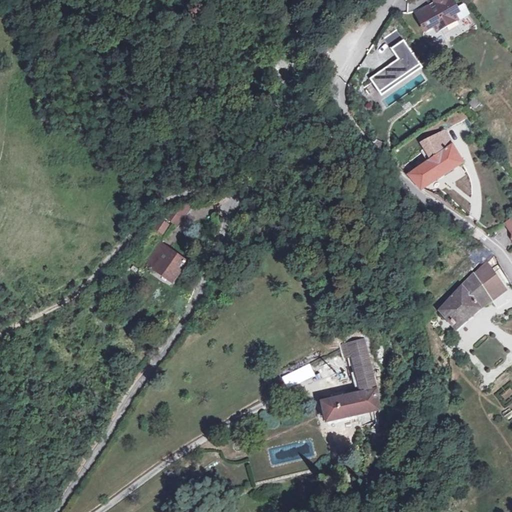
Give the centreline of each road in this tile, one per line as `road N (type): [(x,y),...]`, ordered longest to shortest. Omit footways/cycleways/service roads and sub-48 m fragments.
road 1 (residential): [(55,511),(192,309),(247,175),(333,87)]
road 2 (track): [(236,197),(214,190),(143,215),(73,296),(0,333)]
road 3 (residential): [(511,271),(491,241),(421,199),(355,133),(333,87)]
